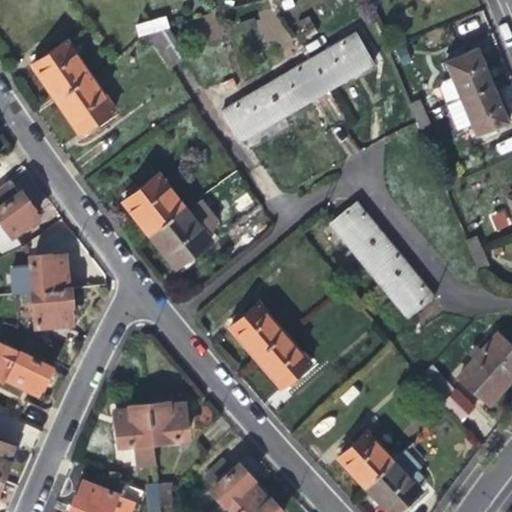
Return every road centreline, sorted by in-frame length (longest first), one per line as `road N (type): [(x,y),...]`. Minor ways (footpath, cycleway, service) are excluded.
road 1 (residential): [(336,511),(131,286)]
road 2 (residential): [(24,511),(131,286)]
road 3 (residential): [(131,286),(0,93)]
